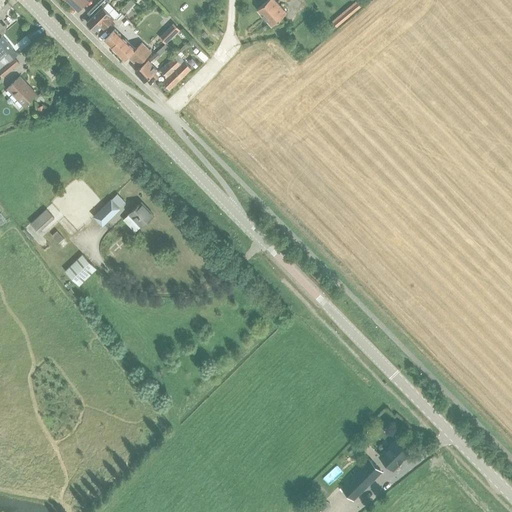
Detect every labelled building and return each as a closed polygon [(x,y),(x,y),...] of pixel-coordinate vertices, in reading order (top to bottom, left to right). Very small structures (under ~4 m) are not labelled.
[(65,0),(66,0),(65,0),(67,0),(78,10),(88,0),(65,0)] [(100,0),(87,13),(92,17),(87,22),(95,30),(100,25),(104,29),(114,19),(110,15),(111,15),(103,7),(109,1),(108,0),(100,0)] [(266,0),(257,9),(272,26),(287,12),(276,0),(266,0)] [(360,7),(357,3),(333,22),(337,26),(360,7)] [(172,38),(179,31),(172,24),(165,31),(167,33),(172,38)] [(109,36),(105,40),(112,46),(111,47),(125,60),(128,56),(138,66),(152,51),(142,42),(135,49),(130,43),(115,29),(109,36)] [(172,38),(167,33),(161,39),(166,43),(172,38)] [(0,58),(5,64),(14,57),(19,53),(15,49),(7,56),(5,54),(13,47),(2,35),(0,36),(0,58)] [(166,43),(160,49),(135,70),(144,81),(158,69),(150,61),(154,57),(156,59),(160,55),(169,47),(166,43)] [(178,53),(160,69),(166,75),(165,76),(167,78),(163,82),(169,88),(191,68),(178,53)] [(14,57),(5,64),(0,68),(0,71),(3,76),(19,63),(14,57)] [(36,94),(20,76),(7,88),(24,105),(36,94)] [(120,207),(126,202),(117,193),(112,199),(94,216),(103,225),(120,208),(120,207)] [(129,214),(123,219),(135,232),(141,226),(141,227),(154,215),(142,201),(129,213),(129,214)] [(46,208),(31,223),(39,232),(55,218),(46,208)] [(83,254),(66,271),(79,285),(97,268),(83,254)] [(380,457),(393,469),(409,452),(396,440),(380,457)] [(381,471),(369,459),(341,487),(353,499),(381,471)]
